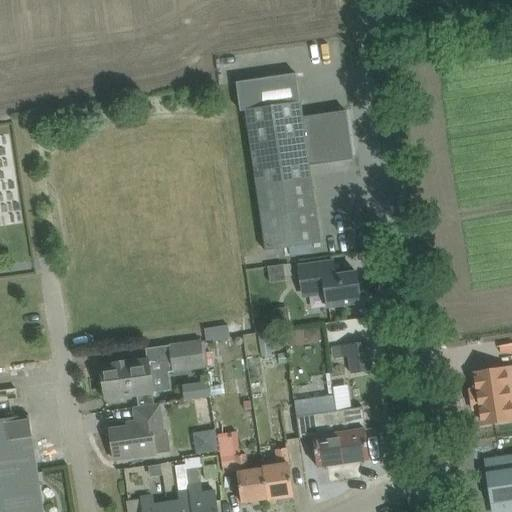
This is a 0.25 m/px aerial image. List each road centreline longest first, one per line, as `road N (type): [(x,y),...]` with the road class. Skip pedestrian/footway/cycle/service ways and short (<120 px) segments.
road 1 (tertiary): [(437,468),(367,0)]
road 2 (residential): [(87,511),(47,256)]
road 3 (track): [(511,12),(373,34)]
